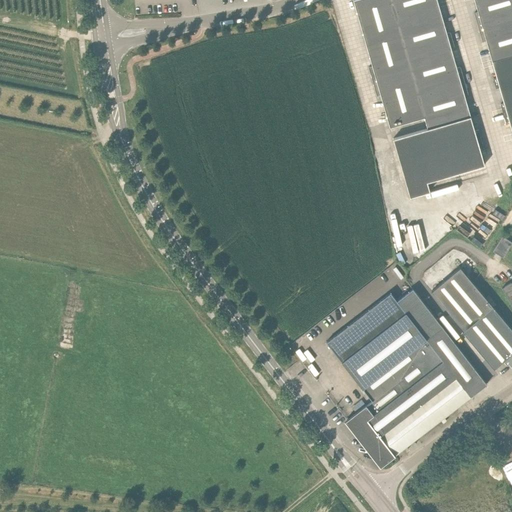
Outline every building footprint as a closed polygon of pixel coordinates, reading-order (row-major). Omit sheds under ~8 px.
[(353,0),(365,42),(400,32),(398,25),(390,0),(353,0)] [(390,0),(398,25),(441,13),(437,0),(390,0)] [(506,125),(510,124),(511,131),(511,0),(474,0),(478,12),(474,13),(482,42),(486,41),(496,77),(493,78),(496,89),(499,88),(504,103),(500,104),(506,125)] [(447,33),(441,13),(398,25),(400,32),(408,59),(454,46),(450,32),(447,33)] [(369,67),(374,86),(412,75),(408,59),(400,32),(365,42),(372,66),(369,67)] [(454,46),(408,59),(412,75),(418,94),(464,80),(460,67),(457,68),(451,47),(454,46)] [(390,127),(424,117),(418,94),(412,75),(374,86),(377,96),(380,95),(390,127)] [(424,117),(428,129),(470,117),(464,96),(468,94),(464,80),(418,94),(424,117)] [(427,182),(484,165),(480,151),(484,150),(478,130),(474,131),(470,117),(428,129),(393,139),(410,197),(430,191),(427,182)] [(493,251),(503,258),(511,244),(511,241),(502,236),(493,251)] [(506,359),(506,360),(505,362),(507,363),(509,363),(510,365),(511,363),(511,329),(493,306),(460,267),(431,291),(464,330),(462,332),(494,369),(506,359)] [(511,282),(502,288),(511,305),(511,282)] [(486,384),(412,289),(397,301),(406,313),(342,361),(372,401),(367,405),(366,405),(345,421),(380,467),(395,456),(395,455),(441,420),(486,384)] [(406,313),(397,301),(390,292),(326,341),(342,361),(406,313)] [(415,500),(411,503),(417,511),(421,509),(415,500)]
